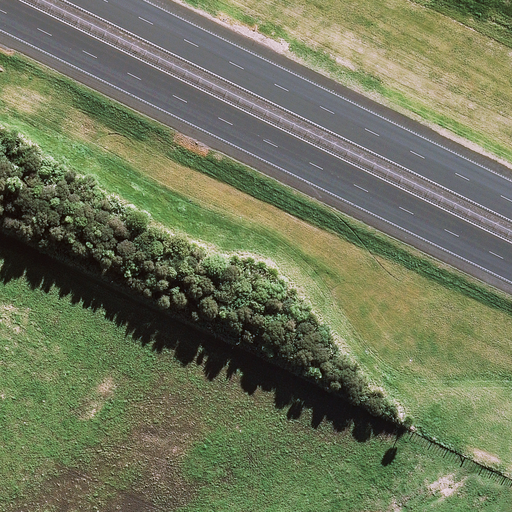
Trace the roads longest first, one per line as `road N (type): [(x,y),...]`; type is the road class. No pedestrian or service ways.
road 1 (motorway): [(511,255),(0,14)]
road 2 (motorway): [(100,0),(511,202)]
